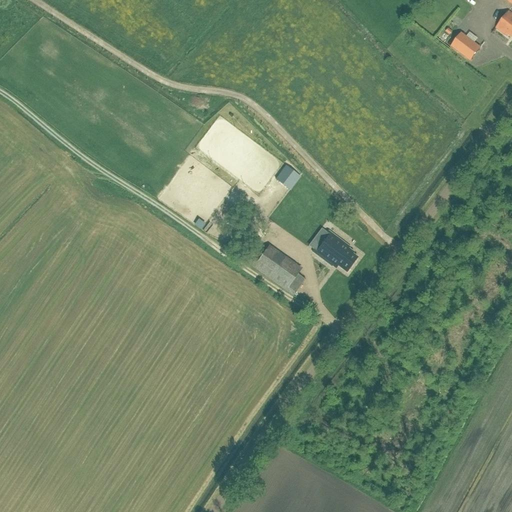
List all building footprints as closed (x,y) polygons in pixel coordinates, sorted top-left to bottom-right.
[(511,37),(511,14),(508,12),(496,28),(507,37),(509,35),(511,37)] [(461,33),(451,47),(470,62),(481,48),(461,33)] [(286,167),(276,180),(289,191),(299,177),(286,167)] [(315,228),(323,217),(290,193),(286,198),(293,203),(290,207),(296,212),(291,219),(296,223),(301,217),(315,228)] [(346,273),(357,258),(352,255),(354,253),(349,249),(350,248),(330,233),(315,254),(331,267),(336,265),(346,273)] [(268,245),(264,251),(253,268),(285,291),(297,275),(301,269),(268,245)] [(253,268),(264,251),(257,246),(245,263),(253,268)] [(304,280),(297,275),(285,291),(293,296),(304,280)]
